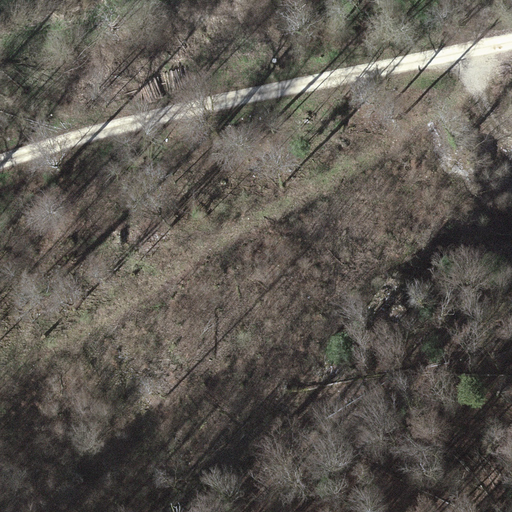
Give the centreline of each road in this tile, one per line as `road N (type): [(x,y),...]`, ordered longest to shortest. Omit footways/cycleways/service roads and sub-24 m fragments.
road 1 (track): [(511,53),(103,324),(0,380)]
road 2 (track): [(511,43),(150,117),(0,158)]
